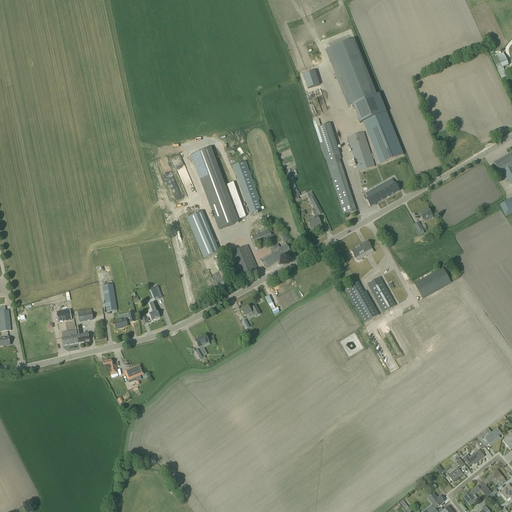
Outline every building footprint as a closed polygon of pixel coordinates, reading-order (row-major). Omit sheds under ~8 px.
[(376,96),(353,40),(330,49),(352,105),(376,96)] [(507,77),(503,68),(509,65),(503,53),(491,58),(501,79),(507,77)] [(314,71),(303,75),(308,89),(319,86),(314,71)] [(376,96),(352,105),(360,124),(362,123),(379,165),(403,155),(386,113),(379,95),(376,96)] [(321,143),(319,144),(324,159),(326,159),(342,211),(344,216),(356,212),(339,160),(341,159),(330,124),(317,128),(321,143)] [(353,158),(357,172),(374,167),(363,132),(346,138),(352,154),(349,154),(350,159),(353,158)] [(475,134),(460,143),(463,148),(460,149),(458,145),(450,149),(456,159),(481,145),(477,138),(478,138),(475,134)] [(239,223),(210,148),(191,156),(219,231),(239,223)] [(511,153),(494,163),(500,175),(504,174),(509,184),(511,182),(511,153)] [(263,209),(262,207),(260,208),(257,201),(259,200),(246,161),(233,166),(250,214),(261,211),(261,210),(263,209)] [(300,196),(298,191),(297,191),(290,172),(286,173),(295,198),(300,196)] [(370,207),(399,191),(395,183),(394,184),(389,187),(386,182),(371,191),(374,195),(368,198),(366,200),(370,207)] [(233,184),(226,186),(238,220),(245,218),(233,184)] [(306,194),(314,208),(318,216),(323,214),(314,197),(313,197),(311,192),(306,194)] [(511,198),(499,205),(505,217),(511,213),(511,198)] [(423,221),(432,216),(428,209),(419,214),(423,221)] [(307,221),(309,224),(311,229),(321,224),(317,216),(307,221)] [(251,223),(254,233),(266,230),(263,220),(251,223)] [(413,225),(418,233),(423,231),(418,222),(413,225)] [(210,230),(195,237),(204,259),(219,252),(210,230)] [(252,237),(255,246),(273,239),(269,230),(252,237)] [(280,235),(285,243),(289,240),(285,233),(280,235)] [(364,253),(372,249),(367,241),(350,251),(356,261),(357,261),(357,262),(358,262),(359,262),(360,262),(362,260),(362,259),(366,257),(364,253)] [(260,261),(262,264),(265,269),(291,253),(286,245),(280,248),(277,245),(270,249),(272,253),(260,261)] [(225,255),(234,277),(236,282),(244,278),(242,275),(257,269),(247,246),(225,255)] [(414,284),(422,299),(451,283),(442,268),(414,284)] [(429,328),(395,270),(384,276),(418,335),(429,328)] [(396,305),(380,277),(367,285),(383,313),(396,305)] [(102,286),(106,312),(117,310),(113,284),(102,286)] [(150,289),(155,301),(163,298),(158,286),(150,289)] [(350,301),(363,324),(379,315),(365,292),(350,301)] [(277,307),(274,308),(269,295),(265,297),(273,315),(279,312),(277,307)] [(149,314),(152,321),(160,318),(153,302),(149,304),(153,313),(149,314)] [(252,309),(250,310),(248,307),(241,311),(244,317),(248,315),(249,317),(255,314),(256,317),(260,314),(256,306),(251,308),(252,309)] [(5,307),(0,307),(0,320),(0,324),(0,331),(0,332),(11,331),(9,310),(6,311),(5,307)] [(77,312),(78,317),(79,322),(93,320),(92,315),(92,309),(84,311),(84,310),(77,312)] [(70,310),(57,313),(59,323),(72,320),(70,310)] [(122,320),(114,322),(116,330),(120,329),(120,328),(127,327),(126,322),(130,321),(130,323),(134,322),(132,313),(128,314),(129,317),(122,319),(122,320)] [(80,326),(76,327),(77,335),(79,343),(90,341),(88,333),(81,335),(80,326)] [(62,338),(61,338),(63,346),(79,343),(77,335),(68,337),(67,332),(61,333),(62,338)] [(7,338),(0,338),(0,346),(4,347),(4,346),(10,345),(9,338),(8,338),(8,335),(6,335),(7,338)] [(199,349),(195,351),(200,359),(201,361),(206,359),(204,356),(207,355),(202,346),(209,343),(205,335),(195,341),(199,349)] [(112,360),(103,362),(104,368),(108,367),(110,376),(118,374),(116,365),(113,366),(112,360)] [(140,365),(124,372),(128,381),(144,374),(140,365)] [(494,431),(484,439),(489,446),(499,438),(498,436),(501,434),(497,429),(494,431)] [(481,438),(488,432),(486,431),(486,430),(477,438),(479,440),(481,443),(483,441),(481,438)] [(511,432),(502,441),(510,451),(511,449),(511,440),(511,441),(511,440),(511,432)] [(485,447),(481,443),(479,440),(476,443),(481,450),(485,447)] [(484,457),(479,450),(469,458),(467,455),(463,459),(469,467),(471,465),(470,465),(472,463),(474,464),(480,459),(480,460),(484,457)] [(465,465),(458,457),(455,459),(457,461),(462,468),(465,465)] [(447,476),(450,478),(453,482),(463,474),(457,468),(447,476)] [(491,474),(492,475),(483,482),(486,485),(493,479),(500,487),(506,482),(504,479),(497,470),(491,474)] [(503,490),(500,493),(507,501),(510,498),(511,500),(511,499),(511,488),(509,484),(502,489),(503,490)] [(486,486),(483,488),(489,495),(492,493),(486,486)] [(473,496),(480,490),(477,487),(468,494),(468,493),(463,498),(468,504),(469,503),(471,506),(476,502),(473,499),(474,498),(473,496)] [(481,490),(487,497),(489,495),(483,488),(481,490)] [(441,504),(444,502),(440,497),(437,499),(433,494),(427,499),(435,509),(441,504)] [(489,495),(487,497),(484,500),(484,499),(477,505),(480,509),(476,511),(489,511),(485,505),(487,503),(486,502),(491,498),(489,495)]
